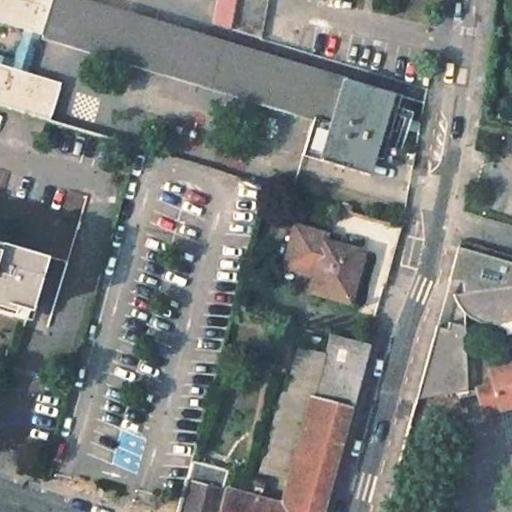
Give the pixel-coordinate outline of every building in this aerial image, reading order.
[(0,0),(0,106),(48,121),(60,83),(30,73),(40,33),(313,118),(301,156),(368,176),(374,159),(381,161),(401,97),(80,0),(0,0)] [(230,30),(235,0),(216,0),(211,25),(230,30)] [(259,39),(266,0),(235,0),(230,30),(259,39)] [(314,274),(310,290),(351,302),(357,283),(354,282),(364,251),(323,241),(326,234),(294,226),(284,266),(314,274)] [(0,300),(27,309),(29,304),(44,254),(0,240),(0,300)] [(511,263),(459,247),(450,281),(464,285),(465,295),(452,296),(453,300),(455,303),(456,306),(458,309),(460,311),(462,314),(464,316),(466,318),(469,320),(472,322),(474,323),(478,325),(480,326),(483,326),(487,327),(491,327),(497,327),(501,327),(505,326),(509,325),(511,323),(511,263)] [(27,309),(0,300),(0,311),(29,320),(34,306),(29,304),(27,309)] [(417,401),(468,393),(465,328),(449,324),(447,331),(437,328),(417,401)] [(329,334),(281,505),(220,488),(224,472),(192,464),(188,480),(184,479),(174,511),(323,511),(368,345),(329,334)] [(511,363),(491,368),(494,382),(477,386),(484,412),(511,405),(511,363)]
